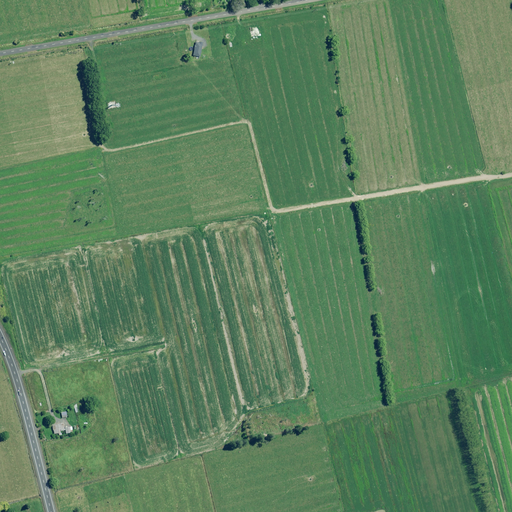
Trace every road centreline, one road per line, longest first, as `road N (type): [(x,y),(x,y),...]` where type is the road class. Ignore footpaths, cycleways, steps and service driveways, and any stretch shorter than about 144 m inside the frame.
road 1 (unclassified): [(0,54),(310,0)]
road 2 (trunk): [(50,511),(0,338)]
